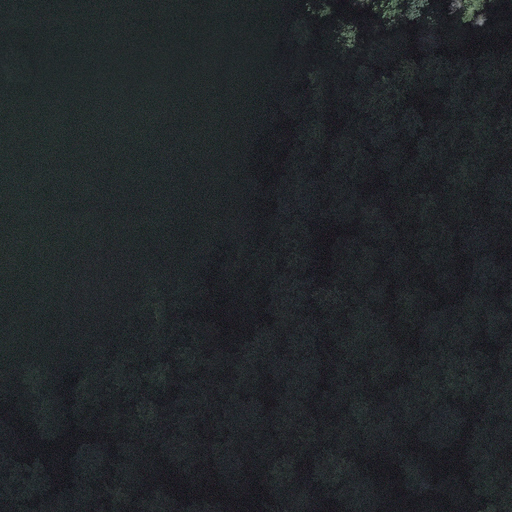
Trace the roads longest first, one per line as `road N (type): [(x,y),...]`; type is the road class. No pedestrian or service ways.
road 1 (track): [(22,511),(76,479),(115,370),(247,231),(254,169),(300,0)]
road 2 (track): [(247,231),(250,261),(236,289),(220,373),(245,511)]
